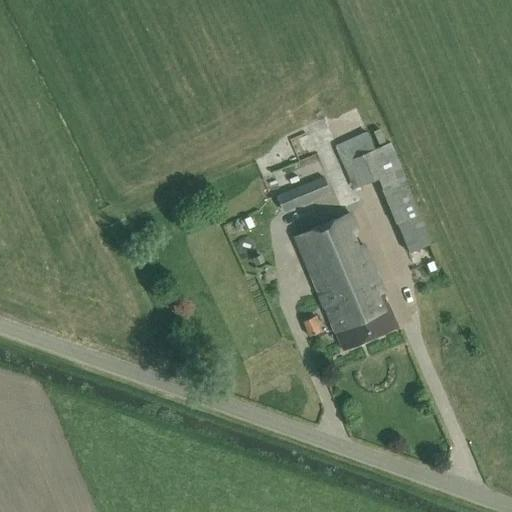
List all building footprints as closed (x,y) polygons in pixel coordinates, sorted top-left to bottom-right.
[(375,148),(367,131),(334,144),(351,186),(377,177),(410,252),(431,243),(389,142),(375,148)] [(289,142),(296,162),(313,156),(306,136),(289,142)] [(265,192),(304,177),(299,165),(261,180),(265,192)] [(305,184),(311,199),(329,192),(323,177),(305,184)] [(294,206),(311,199),(305,184),(288,191),(294,206)] [(357,322),(364,340),(397,326),(363,244),(358,246),(352,231),(357,229),(350,213),(322,224),(362,320),(357,322)] [(342,349),(364,340),(357,322),(362,320),(322,224),(294,236),(342,349)] [(432,287),(442,282),(434,265),(424,269),(432,287)] [(308,334),(320,330),(317,326),(320,325),(317,316),(303,321),(308,334)]
